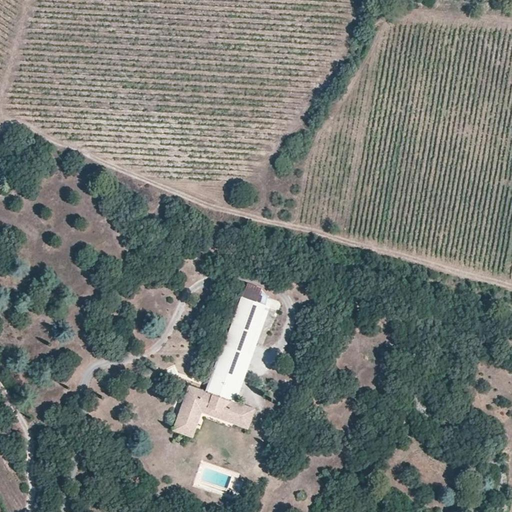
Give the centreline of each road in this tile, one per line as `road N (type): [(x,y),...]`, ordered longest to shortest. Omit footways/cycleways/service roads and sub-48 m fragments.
road 1 (track): [(0,125),(6,117),(188,199),(511,286)]
road 2 (track): [(66,511),(83,379),(93,366),(153,348),(190,288),(232,274),(270,282),(287,303),(288,320),(280,349),(260,361)]
road 3 (track): [(26,511),(29,435),(0,388)]
